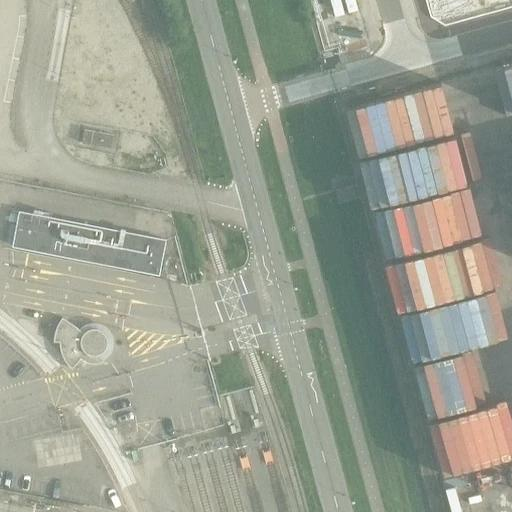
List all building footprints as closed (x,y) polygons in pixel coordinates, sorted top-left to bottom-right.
[(113,136),(84,131),(81,144),(110,149),(113,136)] [(335,191),(336,195),(339,204),(356,200),(353,187),(335,191)] [(13,247),(159,276),(165,241),(21,211),(13,247)] [(107,348),(108,343),(107,339),(105,335),(101,331),(97,330),(92,330),(88,331),(84,334),(75,327),(62,318),(61,320),(59,323),(58,326),(56,328),(55,331),(55,334),(54,337),(54,340),(54,343),(60,343),(60,346),(60,350),(61,353),(62,356),(63,359),(65,362),(67,365),(69,367),(72,369),(80,360),(83,362),(86,363),(88,364),(90,364),(93,365),(95,365),(97,364),(100,364),(102,363),(104,362),(100,355),(104,352),(107,348)] [(489,502),(486,461),(451,463),(454,504),(489,502)]
